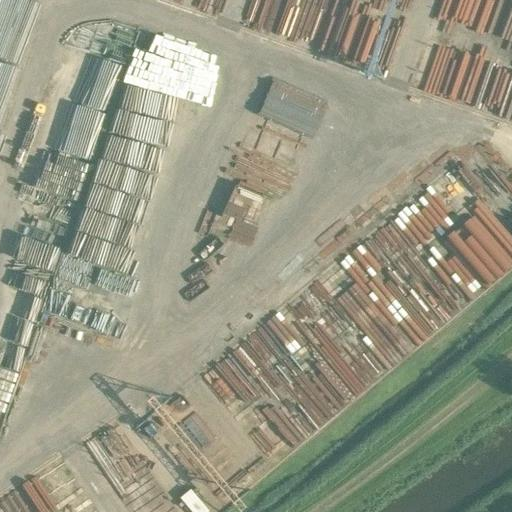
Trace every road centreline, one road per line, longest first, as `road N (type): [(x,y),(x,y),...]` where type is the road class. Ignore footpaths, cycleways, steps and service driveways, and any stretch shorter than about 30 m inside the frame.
road 1 (unknown): [(94,409),(226,318),(392,170),(395,142),(364,96),(220,43)]
road 2 (unknown): [(220,43),(94,409)]
road 3 (unknown): [(220,43),(127,8),(93,3),(60,12),(41,41),(0,187)]
